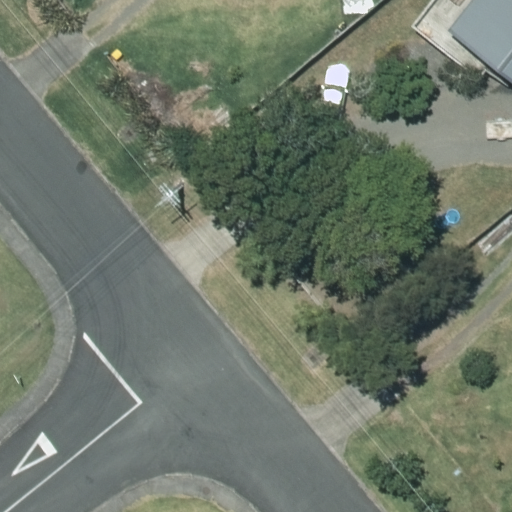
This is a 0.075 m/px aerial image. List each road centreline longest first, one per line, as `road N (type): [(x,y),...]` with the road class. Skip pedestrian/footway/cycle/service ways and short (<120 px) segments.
road 1 (residential): [(0,132),(193,362)]
road 2 (residential): [(7,511),(193,362)]
road 3 (residential): [(193,362),(317,511)]
